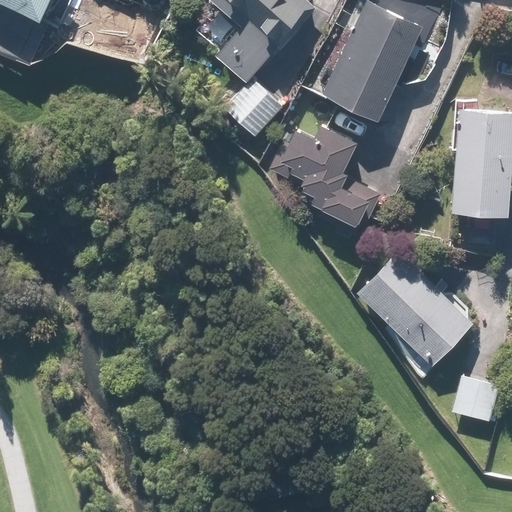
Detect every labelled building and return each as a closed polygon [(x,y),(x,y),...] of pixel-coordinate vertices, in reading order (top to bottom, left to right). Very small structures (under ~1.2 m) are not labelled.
[(45,0),(0,0),(0,7),(34,24),(45,0)] [(216,0),(193,26),(218,49),(214,53),(247,82),(278,47),(272,42),(307,3),(303,0),(216,0)] [(422,21),(380,0),(362,0),(317,94),(372,122),(422,21)] [(278,109),(251,80),(221,108),(248,137),(278,109)] [(477,104),(455,102),(446,209),(505,214),(511,132),(511,112),(476,109),(477,104)] [(306,137),(284,128),(268,170),(305,185),(298,202),(308,205),(305,214),(362,236),(379,192),(342,177),(343,173),(338,171),(351,140),(311,124),(306,137)] [(471,324),(394,250),(352,293),(386,325),(382,328),(426,370),(471,324)] [(494,379),(460,371),(450,411),(484,420),(494,379)]
